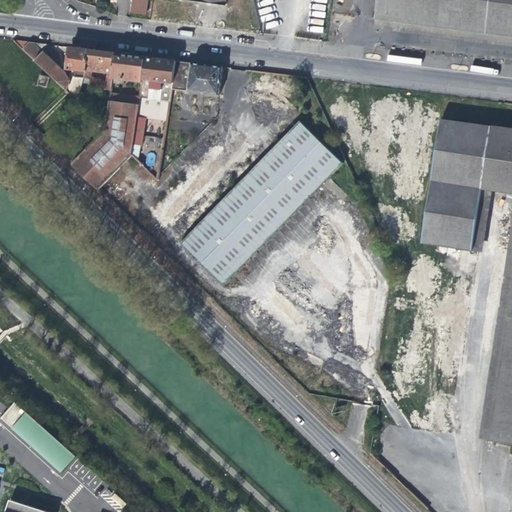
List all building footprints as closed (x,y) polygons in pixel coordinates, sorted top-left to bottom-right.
[(148,0),(132,0),(131,13),(146,15),(148,0)] [(511,0),(375,0),(373,24),(493,37),(492,42),(511,43),(511,0)] [(64,90),(65,91),(68,81),(64,73),(53,62),(42,52),(47,45),(29,43),(22,49),(64,90)] [(70,70),(69,76),(82,78),(89,50),(80,49),(70,48),(65,69),(70,70)] [(111,91),(112,78),(116,54),(101,52),(89,50),(82,78),(81,84),(87,85),(91,71),(107,73),(104,89),(111,91)] [(112,78),(142,83),(142,80),(145,57),(130,55),(116,54),(112,78)] [(171,89),(174,61),(158,59),(145,57),(142,80),(142,83),(141,88),(139,98),(138,106),(133,146),(141,147),(145,120),(166,123),(168,113),(169,107),(171,89)] [(45,88),(48,78),(39,75),(36,85),(45,88)] [(69,76),(68,81),(65,91),(77,102),(79,93),(80,89),(81,84),(82,78),(69,76)] [(109,99),(109,101),(138,106),(139,98),(110,94),(109,99)] [(223,284),(342,162),(298,120),(179,243),(223,284)] [(14,402),(0,418),(0,419),(10,428),(24,412),(14,402)] [(25,412),(10,429),(59,474),(74,457),(25,412)] [(123,508),(126,504),(115,493),(112,497),(123,508)] [(43,511),(8,501),(4,511),(43,511)]
